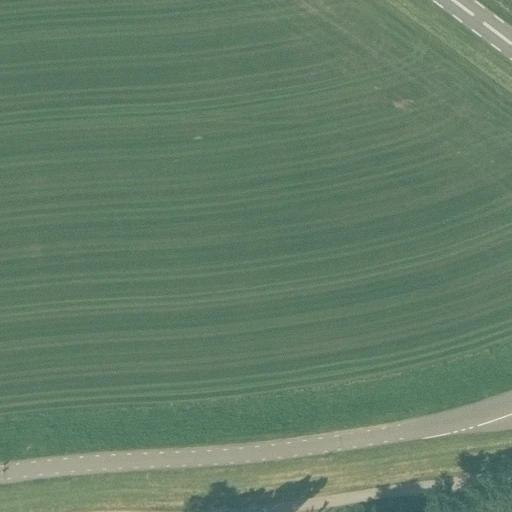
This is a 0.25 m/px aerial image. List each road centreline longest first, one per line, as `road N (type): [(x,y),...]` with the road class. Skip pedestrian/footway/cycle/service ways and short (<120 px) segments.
road 1 (tertiary): [(501,407),(379,438),(0,477)]
road 2 (unclassified): [(511,478),(264,511)]
